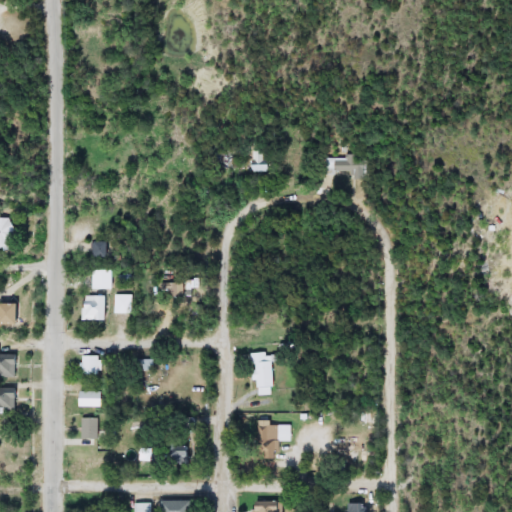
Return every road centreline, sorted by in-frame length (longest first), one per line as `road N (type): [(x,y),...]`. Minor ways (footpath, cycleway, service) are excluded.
road 1 (residential): [(53,511),(51,0)]
road 2 (residential): [(393,486),(0,486)]
road 3 (residential): [(230,225),(222,511)]
road 4 (residential): [(393,511),(392,260)]
road 5 (residential): [(10,342),(223,340)]
road 6 (residential): [(392,260),(379,226),(345,202),(271,199),(230,225)]
